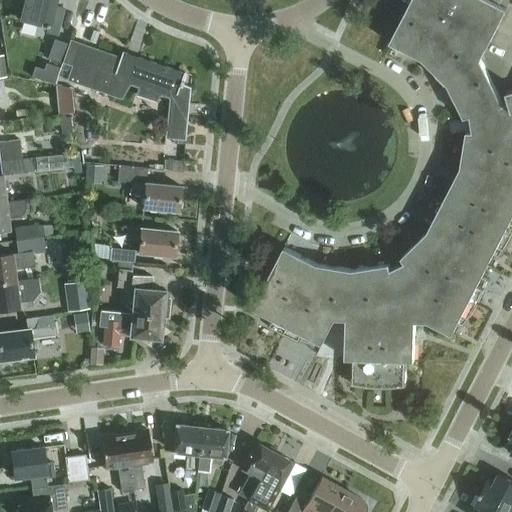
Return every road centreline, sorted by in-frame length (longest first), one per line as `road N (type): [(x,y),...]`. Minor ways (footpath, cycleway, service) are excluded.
road 1 (residential): [(209,375),(238,27)]
road 2 (residential): [(429,484),(209,375)]
road 3 (residential): [(209,375),(0,405)]
road 4 (residential): [(429,484),(511,326)]
